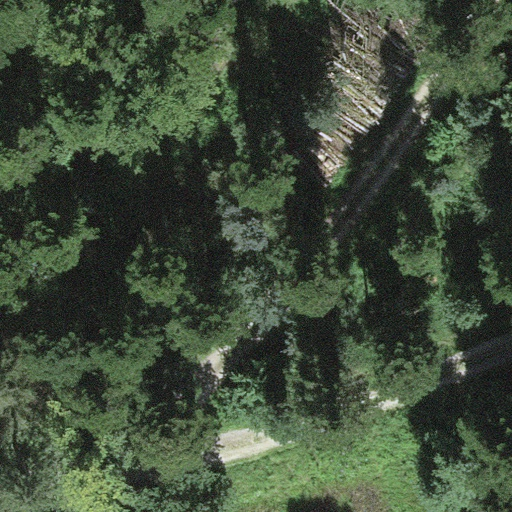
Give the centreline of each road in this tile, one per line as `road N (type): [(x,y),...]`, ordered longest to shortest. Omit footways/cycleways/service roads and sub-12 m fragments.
road 1 (track): [(193,457),(436,111),(486,0)]
road 2 (track): [(511,354),(193,457)]
road 3 (track): [(0,504),(193,457)]
